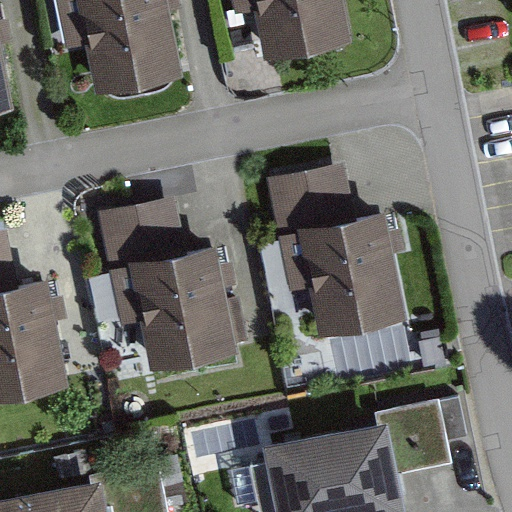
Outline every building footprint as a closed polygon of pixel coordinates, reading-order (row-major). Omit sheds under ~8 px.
[(196,88),(179,0),(79,0),(56,4),(76,111),(196,88)] [(377,51),(366,0),(242,0),(256,74),(377,51)] [(0,131),(33,126),(13,19),(0,21),(0,131)] [(295,253),(373,238),(361,176),(283,191),(295,253)] [(117,284),(194,270),(182,208),(105,222),(117,284)] [(436,336),(416,230),(373,238),(295,253),(316,359),(436,336)] [(0,309),(23,305),(11,243),(0,245),(0,309)] [(257,368),(237,262),(194,270),(117,284),(137,391),(257,368)] [(0,420),(86,404),(66,297),(23,305),(0,309),(0,420)] [(398,433),(294,453),(305,511),(433,511),(427,478),(470,469),(458,406),(395,418),(398,433)] [(108,494),(25,511),(187,511),(177,467),(106,482),(108,494)]
